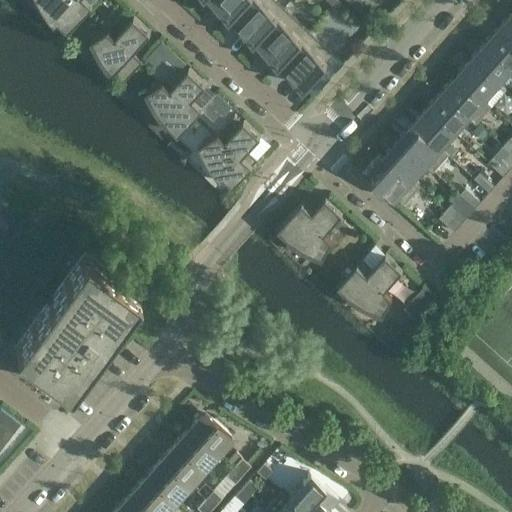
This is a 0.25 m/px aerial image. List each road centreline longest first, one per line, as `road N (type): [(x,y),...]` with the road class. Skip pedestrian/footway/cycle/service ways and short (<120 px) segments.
road 1 (residential): [(75,444),(163,353),(386,488),(366,511)]
road 2 (residential): [(315,143),(443,262),(511,186)]
road 3 (residential): [(160,0),(315,143)]
road 4 (residential): [(315,143),(439,0)]
